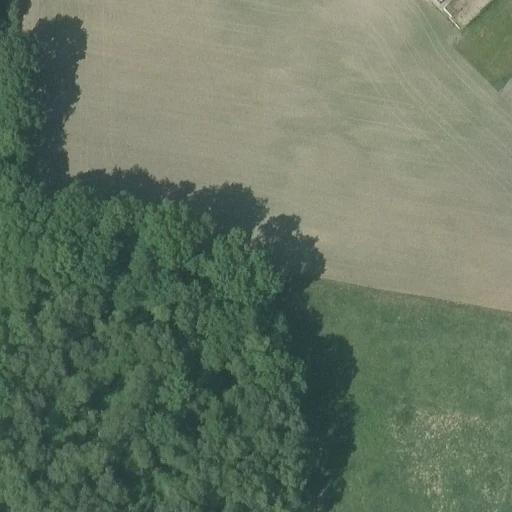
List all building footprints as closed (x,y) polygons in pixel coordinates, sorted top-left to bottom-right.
[(240,0),(250,10),(261,0),(240,0)] [(262,0),(242,18),(257,36),(299,0),(262,0)] [(479,38),(488,46),(511,19),(511,0),(494,0),(458,40),(469,50),(479,38)] [(425,30),(429,33),(440,20),(424,6),(400,33),(412,44),(425,30)] [(511,21),(408,130),(433,154),(511,71),(511,21)] [(354,79),(372,94),(397,67),(379,51),(354,79)] [(279,254),(338,259),(340,240),(281,235),(279,254)]
